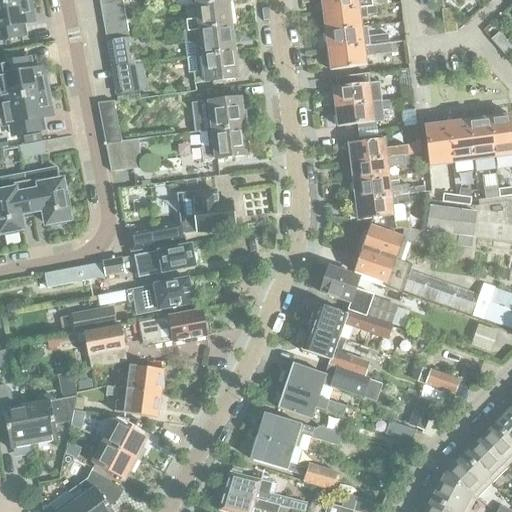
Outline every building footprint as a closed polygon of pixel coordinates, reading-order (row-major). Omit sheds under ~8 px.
[(32,12),(29,0),(16,0),(0,3),(0,40),(21,36),(19,24),(30,22),(29,13),(32,12)] [(98,0),(102,15),(124,13),(121,0),(98,0)] [(320,0),(323,14),(375,7),(375,6),(386,4),(385,0),(320,0)] [(183,30),(183,32),(231,26),(228,1),(195,5),(196,19),(186,21),(187,30),(183,30)] [(375,7),(323,14),(325,33),(361,28),(359,17),(367,16),(366,14),(376,13),(375,7)] [(443,33),(455,32),(452,8),(441,9),(443,33)] [(102,15),(104,28),(126,25),(124,13),(102,15)] [(104,28),(106,41),(129,39),(126,25),(104,28)] [(183,32),(184,43),(186,58),(234,52),(231,26),(183,32)] [(362,38),(361,28),(325,33),(327,51),(380,45),(380,44),(389,43),(387,34),(379,36),(362,38)] [(497,47),(504,40),(498,32),(490,39),(497,47)] [(131,51),(129,39),(106,41),(108,54),(131,51)] [(504,40),(497,47),(504,54),(511,48),(504,40)] [(389,43),(380,44),(380,45),(327,51),(330,71),(364,66),(366,66),(364,55),(391,51),(390,43),(389,43)] [(108,54),(111,67),(133,65),(131,51),(108,54)] [(188,74),(193,73),(194,84),(238,79),(234,52),(186,58),(188,74)] [(0,76),(0,101),(48,92),(45,77),(42,78),(40,69),(28,71),(26,59),(0,64),(0,74),(1,77),(0,76)] [(137,89),(133,65),(111,67),(115,92),(137,89)] [(368,83),(332,88),(335,108),(387,102),(386,91),(369,93),(368,83)] [(50,107),(48,92),(0,101),(0,114),(2,125),(10,124),(12,136),(40,130),(37,118),(49,116),(47,107),(50,107)] [(195,104),(198,132),(243,127),(240,98),(195,104)] [(113,102),(97,104),(105,144),(138,139),(138,138),(121,141),(113,102)] [(387,102),(335,108),(337,127),(355,125),(356,134),(374,131),(373,122),(382,121),(380,109),(388,108),(387,102)] [(511,155),(511,128),(510,115),(488,118),(494,158),(511,155)] [(473,161),(494,158),(488,118),(467,121),(473,161)] [(467,121),(446,123),(452,163),(473,161),(467,121)] [(452,163),(446,123),(425,126),(430,166),(452,163)] [(247,156),(243,127),(198,132),(199,133),(201,133),(202,147),(200,147),(202,160),(215,159),(247,156)] [(350,163),(408,156),(406,145),(385,148),(384,139),(375,140),(374,131),(356,134),(357,142),(348,144),(350,163)] [(22,137),(24,144),(42,141),(41,134),(22,137)] [(0,139),(0,147),(9,146),(7,138),(0,139)] [(140,168),(138,139),(105,144),(110,172),(140,168)] [(350,163),(352,182),(389,177),(388,168),(403,166),(403,165),(409,164),(408,156),(350,163)] [(43,209),(46,224),(51,223),(51,226),(65,224),(64,221),(69,220),(64,195),(66,195),(64,183),(62,183),(62,181),(59,181),(56,167),(24,174),(31,212),(43,209)] [(19,214),(31,212),(24,174),(0,178),(0,233),(4,232),(4,236),(18,233),(17,230),(22,229),(19,214)] [(352,182),(355,201),(407,195),(407,192),(411,191),(411,187),(406,188),(406,184),(390,186),(389,177),(352,182)] [(484,199),(499,197),(498,189),(497,187),(483,189),(484,199)] [(498,189),(499,197),(511,195),(511,190),(511,188),(498,189)] [(231,202),(218,203),(216,189),(191,192),(192,205),(194,220),(181,222),(183,234),(214,231),(214,229),(234,227),(231,202)] [(455,204),(456,196),(443,194),(442,202),(455,204)] [(373,225),(403,229),(403,228),(411,229),(410,222),(393,220),(392,216),(394,216),(392,203),(408,201),(407,195),(355,201),(357,220),(372,219),(373,225)] [(456,196),(455,204),(469,206),(470,198),(456,196)] [(119,205),(129,254),(154,249),(145,200),(119,205)] [(402,237),(401,241),(407,241),(438,245),(452,247),(471,249),(475,214),(428,208),(425,230),(419,230),(411,229),(403,228),(403,229),(402,237)] [(400,260),(407,241),(401,241),(402,237),(370,226),(361,254),(354,272),(382,282),(380,285),(400,293),(401,290),(409,270),(410,266),(400,260)] [(195,267),(191,245),(133,256),(135,265),(158,261),(161,274),(195,267)] [(124,273),(122,258),(102,262),(104,277),(124,273)] [(328,268),(320,292),(349,302),(347,310),(388,325),(388,323),(391,324),(404,329),(411,311),(397,305),(355,288),(359,278),(328,268)] [(70,269),(44,274),(46,288),(72,283),(70,269)] [(478,294),(409,270),(402,290),(510,328),(511,323),(511,294),(482,284),(478,294)] [(192,304),(192,301),(188,279),(97,296),(99,306),(127,301),(128,303),(155,298),(158,310),(192,304)] [(316,304),(308,327),(339,338),(344,324),(387,339),(391,326),(388,325),(347,310),(345,314),(316,304)] [(62,334),(75,331),(75,332),(115,324),(112,308),(72,315),(72,316),(59,319),(62,334)] [(201,310),(137,322),(141,344),(146,347),(173,342),(206,336),(201,310)] [(119,326),(75,334),(79,352),(87,350),(91,369),(126,362),(119,326)] [(331,361),(329,366),(363,377),(368,363),(340,353),(345,340),(339,338),(308,327),(300,350),(331,361)] [(129,366),(126,389),(160,394),(163,370),(164,358),(155,357),(154,369),(129,366)] [(292,364),(285,386),(319,398),(324,384),(363,398),(369,380),(363,377),(329,366),(326,375),(292,364)] [(462,368),(459,378),(471,383),(475,373),(462,368)] [(454,394),(459,380),(430,370),(425,384),(454,394)] [(76,392),(73,375),(61,377),(64,394),(76,392)] [(10,449),(33,445),(26,406),(14,408),(11,391),(2,385),(0,385),(0,432),(7,432),(10,449)] [(345,406),(319,398),(285,386),(277,408),(311,419),(315,407),(341,416),(345,406)] [(116,397),(118,388),(106,387),(105,395),(116,397)] [(160,394),(126,389),(125,403),(116,401),(114,412),(157,418),(160,394)] [(76,396),(26,406),(33,445),(57,440),(54,422),(71,419),(73,411),(76,397),(76,396)] [(84,399),(76,397),(73,411),(82,412),(84,399)] [(440,404),(422,398),(419,407),(436,413),(440,404)] [(511,442),(511,412),(509,409),(493,425),(511,442)] [(82,412),(73,411),(71,419),(70,424),(81,427),(84,414),(81,414),(82,412)] [(267,414),(259,438),(293,448),(306,452),(310,438),(338,446),(342,433),(319,426),(315,428),(301,423),(300,425),(267,414)] [(103,442),(135,459),(146,437),(115,420),(103,442)] [(395,449),(408,453),(415,430),(390,422),(385,434),(399,439),(395,449)] [(511,442),(493,425),(478,440),(506,467),(511,460),(511,442)] [(301,481),(332,490),(337,472),(308,463),(306,467),(289,461),(293,448),(259,438),(252,461),(304,476),(301,481)] [(463,455),(490,482),(506,467),(478,440),(463,455)] [(103,442),(92,464),(123,480),(135,459),(103,442)] [(67,443),(62,454),(76,460),(81,449),(67,443)] [(463,455),(444,475),(475,497),(490,482),(463,455)] [(385,477),(392,479),(395,480),(398,471),(388,468),(385,477)] [(86,479),(68,493),(82,511),(112,511),(108,507),(117,500),(123,489),(90,472),(86,479)] [(230,473),(224,491),(290,509),(291,507),(304,511),(306,503),(273,494),(276,485),(276,482),(275,481),(272,479),(262,476),(261,480),(230,473)] [(444,475),(431,499),(455,511),(467,511),(475,497),(444,475)] [(289,511),(290,509),(224,491),(218,511),(222,511),(252,511),(253,509),(265,511),(289,511)] [(82,511),(68,493),(67,493),(74,502),(64,509),(62,506),(54,511),(50,505),(42,507),(42,511),(82,511)] [(357,498),(346,495),(342,507),(327,503),(324,511),(352,511),(353,511),(355,511),(376,511),(380,506),(357,498)] [(455,511),(431,499),(424,511),(455,511)]
